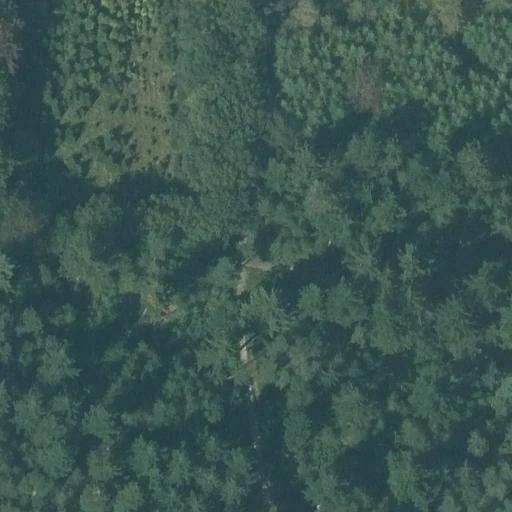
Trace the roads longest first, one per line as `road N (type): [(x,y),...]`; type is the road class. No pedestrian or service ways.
road 1 (unknown): [(0,272),(235,270),(511,235)]
road 2 (track): [(260,0),(235,270)]
